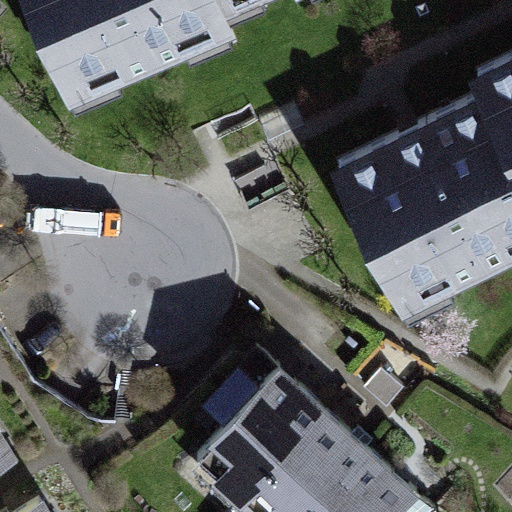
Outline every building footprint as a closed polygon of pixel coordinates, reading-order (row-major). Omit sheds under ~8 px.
[(214,0),(27,0),(65,89),(224,22),(219,10),(214,0)] [(214,0),(219,10),(243,0),(214,0)] [(511,40),(476,59),(488,84),(511,133),(511,40)] [(511,133),(488,84),(333,159),(403,303),(511,250),(511,133)] [(237,502),(328,399),(285,361),(194,465),(237,502)] [(304,511),(371,436),(328,399),(237,502),(248,511),(304,511)] [(0,457),(17,447),(0,419),(0,457)] [(380,511),(414,474),(371,436),(304,511),(380,511)] [(61,511),(47,489),(8,511),(61,511)]
